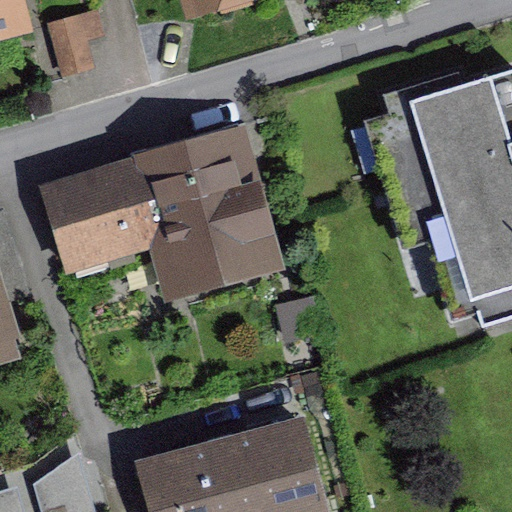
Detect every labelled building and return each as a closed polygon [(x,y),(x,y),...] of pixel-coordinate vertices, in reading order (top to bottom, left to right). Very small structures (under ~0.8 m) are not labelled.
[(26,0),(0,0),(0,67),(5,66),(0,48),(0,46),(37,35),(26,0)] [(289,0),(182,0),(191,29),(290,0),(289,0)] [(103,10),(53,18),(62,72),(112,64),(103,10)] [(511,81),(365,122),(415,300),(446,291),(458,334),(511,318),(511,81)] [(252,134),(50,190),(75,279),(156,256),(170,306),(290,273),(252,134)] [(0,264),(0,364),(26,358),(0,264)] [(336,511),(313,425),(142,471),(152,511),(336,511)] [(38,475),(47,511),(98,511),(86,463),(38,475)]
